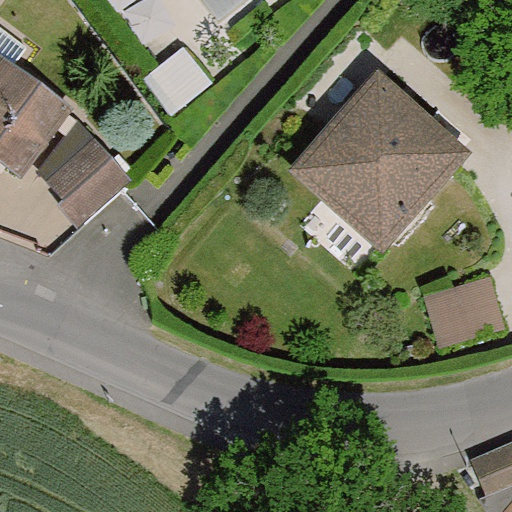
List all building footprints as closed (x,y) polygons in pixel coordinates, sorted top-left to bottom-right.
[(211,84),(185,53),(145,85),(171,117),(211,84)] [(72,119),(4,70),(0,75),(0,169),(23,186),(72,119)] [(467,158),(379,82),(301,171),(390,248),(467,158)] [(130,189),(94,147),(47,186),(84,229),(130,189)] [(503,339),(488,287),(419,306),(434,358),(503,339)] [(511,453),(474,468),(488,502),(511,492),(511,453)]
